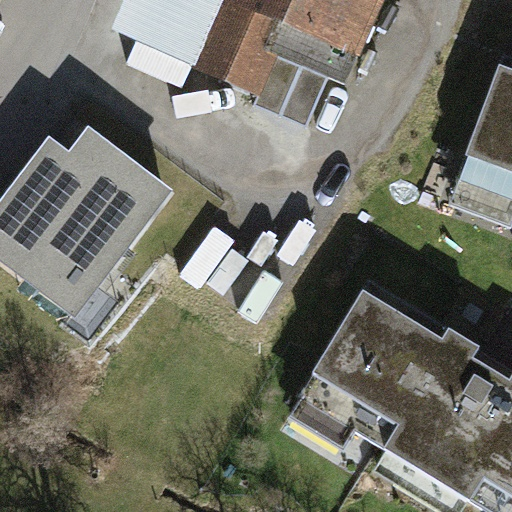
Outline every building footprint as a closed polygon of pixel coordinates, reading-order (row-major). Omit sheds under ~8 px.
[(227,0),(200,62),(256,87),(273,48),(341,77),(375,0),(227,0)] [(511,56),(509,56),(463,180),(511,197),(511,56)] [(329,80),(274,57),(254,105),(308,128),(329,80)] [(49,136),(0,198),(0,261),(72,318),(170,193),(90,131),(72,155),(49,136)] [(480,346),(370,280),(299,399),(490,511),(511,511),(511,372),(508,379),(491,369),(473,358),(480,346)]
